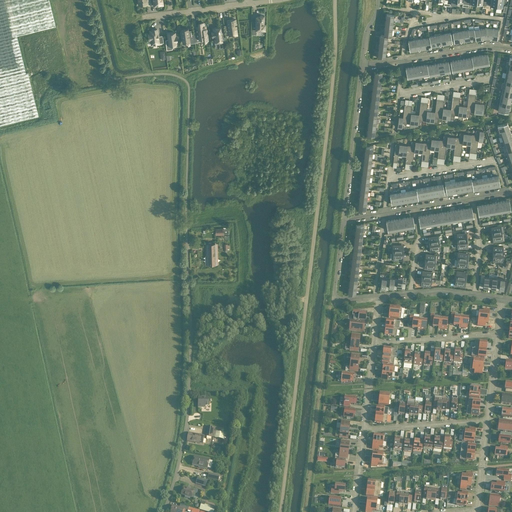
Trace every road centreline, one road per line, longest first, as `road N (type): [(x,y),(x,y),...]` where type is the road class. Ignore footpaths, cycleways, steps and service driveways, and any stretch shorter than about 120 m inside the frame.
road 1 (unclassified): [(163,511),(188,403),(186,228)]
road 2 (residential): [(511,190),(343,220)]
road 3 (residential): [(343,220),(360,66)]
road 4 (residential): [(511,48),(360,66)]
road 5 (residential): [(497,334),(373,343)]
road 6 (residential): [(363,428),(487,421)]
road 7 (residential): [(501,299),(442,290),(378,297)]
road 8 (residential): [(378,297),(333,295),(343,220)]
